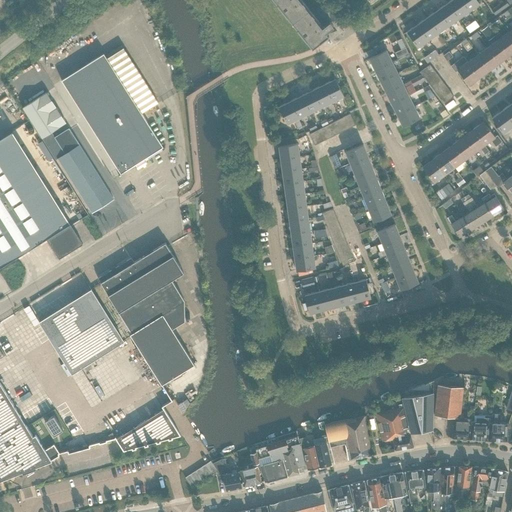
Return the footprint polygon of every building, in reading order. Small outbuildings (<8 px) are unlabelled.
[(274,0),(312,48),(328,36),(325,33),(333,27),(330,22),(322,28),(299,0),(274,0)] [(451,0),(448,3),(459,18),(469,11),(461,0),(451,0)] [(461,0),(469,11),(480,4),(477,0),(461,0)] [(438,10),(449,26),(459,18),(448,3),(438,10)] [(491,10),(495,15),(504,9),(500,4),(491,10)] [(427,17),(439,33),(449,26),(438,10),(427,17)] [(417,24),(428,40),(439,33),(427,17),(417,24)] [(501,22),(497,17),(490,22),(494,27),(501,22)] [(418,48),(428,40),(417,24),(407,32),(418,48)] [(492,34),(486,25),(481,29),(488,37),(492,34)] [(480,36),(477,32),(471,36),(474,40),(480,36)] [(509,55),(511,53),(511,37),(508,32),(502,36),(499,32),(495,35),(498,39),(498,40),(509,55)] [(488,47),(499,63),(509,55),(498,40),(488,47)] [(406,47),(395,53),(397,58),(408,53),(406,47)] [(489,70),(499,63),(488,47),(478,55),(489,70)] [(104,54),(96,58),(62,80),(121,173),(163,147),(141,113),(158,102),(123,48),(107,58),(104,54)] [(369,59),(375,70),(392,62),(386,50),(369,59)] [(453,57),(449,51),(444,55),(447,61),(453,57)] [(468,62),(479,78),(489,70),(478,55),(468,62)] [(469,85),(479,78),(468,62),(464,56),(451,66),(455,72),(458,70),(469,85)] [(392,62),(375,70),(380,81),(398,73),(392,62)] [(420,71),(423,76),(434,69),(430,64),(420,71)] [(423,76),(427,81),(437,73),(434,69),(423,76)] [(398,73),(380,81),(386,93),(403,84),(398,73)] [(427,81),(430,85),(440,78),(437,73),(427,81)] [(413,87),(426,80),(422,75),(410,81),(413,87)] [(430,85),(434,90),(444,83),(440,78),(430,85)] [(324,85),(332,102),(344,96),(335,79),(324,85)] [(434,90),(437,95),(447,87),(444,83),(434,90)] [(403,84),(386,93),(391,104),(409,95),(403,84)] [(321,107),(332,102),(324,85),(312,90),(321,107)] [(428,89),(427,87),(415,92),(416,95),(428,89)] [(437,95),(440,99),(450,92),(447,87),(437,95)] [(310,113),(321,107),(312,90),(301,96),(310,113)] [(430,91),(426,93),(429,99),(434,96),(430,91)] [(454,97),(450,92),(440,99),(444,104),(454,97)] [(409,95),(391,104),(397,115),(414,106),(409,95)] [(299,119),(310,113),(301,96),(290,101),(299,119)] [(59,127),(40,97),(22,108),(56,160),(58,158),(92,213),(113,199),(69,128),(55,137),(51,132),(59,127)] [(298,119),(299,119),(290,101),(278,107),(287,124),(294,121),(298,129),(302,126),(298,119)] [(511,123),(511,102),(502,110),(511,123)] [(414,106),(397,115),(403,127),(420,118),(414,106)] [(503,133),(511,126),(511,123),(502,110),(492,118),(499,127),(496,129),(501,135),(503,133)] [(350,114),(345,116),(350,128),(356,125),(350,114)] [(345,116),(340,119),(345,130),(350,128),(345,116)] [(340,119),(335,121),(340,133),(345,130),(340,119)] [(335,121),(329,124),(335,135),(340,133),(335,121)] [(473,129),(485,145),(491,140),(496,146),(502,142),(497,135),(495,137),(483,122),(473,129)] [(329,124),(324,127),(330,138),(335,135),(329,124)] [(324,127),(319,129),(325,140),(330,138),(324,127)] [(319,129),(314,132),(320,143),(325,140),(319,129)] [(473,129),(463,137),(475,152),(480,148),(485,154),(489,151),(485,145),(473,129)] [(314,132),(309,134),(314,145),(320,143),(314,132)] [(463,137),(453,144),(465,160),(475,152),(463,137)] [(0,267),(46,239),(59,259),(83,244),(66,217),(53,225),(0,139),(0,267)] [(280,159),(299,156),(298,144),(279,146),(280,159)] [(453,144),(443,152),(455,167),(465,160),(453,144)] [(350,164),(368,156),(363,145),(345,152),(350,164)] [(443,152),(433,159),(445,175),(455,167),(443,152)] [(341,165),(336,154),(330,157),(335,168),(341,165)] [(301,169),(299,156),(280,159),(282,171),(301,169)] [(355,175),(373,168),(368,156),(350,164),(355,175)] [(434,182),(445,175),(433,159),(423,167),(434,182)] [(484,171),(480,166),(473,171),(477,176),(484,171)] [(511,195),(511,194),(511,175),(507,179),(502,173),(498,176),(491,167),(485,171),(496,186),(497,186),(498,187),(503,184),(511,195)] [(359,187),(377,180),(373,168),(355,175),(359,187)] [(303,181),(301,169),(282,171),(284,184),(303,181)] [(491,190),(496,186),(485,171),(480,175),(491,190)] [(465,182),(461,176),(455,180),(459,186),(465,182)] [(364,199),(382,191),(377,180),(359,187),(364,199)] [(305,194),(303,181),(284,184),(286,196),(305,194)] [(454,191),(448,183),(442,188),(447,196),(454,191)] [(369,210),(387,203),(382,191),(364,199),(369,210)] [(307,206),(305,194),(286,196),(287,209),(307,206)] [(484,203),(492,216),(504,209),(496,196),(494,194),(490,196),(489,194),(481,199),(484,203)] [(465,197),(467,200),(481,223),(492,216),(484,203),(478,207),(472,197),(468,195),(465,197)] [(481,223),(467,200),(465,197),(461,199),(469,213),(462,217),(470,230),(481,223)] [(391,215),(387,203),(369,210),(373,222),(391,215)] [(308,218),(307,206),(287,209),(289,221),(308,218)] [(322,213),(324,218),(336,214),(333,209),(322,213)] [(336,214),(324,218),(326,224),(338,219),(336,214)] [(459,237),(470,230),(462,217),(455,221),(452,215),(447,218),(451,224),(459,237)] [(310,231),(308,218),(289,221),(291,233),(310,231)] [(338,219),(326,224),(328,229),(340,224),(338,219)] [(340,224),(328,229),(330,234),(342,230),(340,224)] [(377,232),(382,243),(400,236),(395,224),(377,232)] [(342,230),(330,234),(332,239),(344,235),(342,230)] [(312,243),(310,231),(291,233),(293,246),(312,243)] [(344,235),(332,239),(335,245),(346,240),(344,235)] [(400,236),(382,243),(384,250),(378,253),(380,257),(386,255),(404,248),(400,236)] [(346,240),(335,245),(337,250),(348,245),(346,240)] [(293,246),(294,258),(313,256),(313,255),(312,243),(293,246)] [(183,273),(165,244),(134,263),(132,259),(99,279),(119,313),(132,334),(131,335),(172,401),(174,400),(183,414),(189,404),(183,395),(172,378),(194,364),(172,329),(185,321),(184,301),(172,280),(183,273)] [(348,245),(337,250),(339,255),(350,251),(348,245)] [(404,248),(386,255),(391,267),(409,259),(404,248)] [(350,251),(339,255),(341,260),(352,256),(350,251)] [(313,256),(294,258),(296,271),(315,268),(314,260),(318,260),(317,255),(313,255),(313,256)] [(352,256),(341,260),(343,266),(354,261),(355,261),(352,256)] [(409,259),(391,267),(396,278),(414,271),(409,259)] [(414,271),(396,278),(400,290),(401,290),(404,297),(417,292),(414,285),(418,283),(414,271)] [(326,273),(329,286),(335,285),(331,272),(326,273)] [(315,287),(313,277),(301,280),(303,286),(304,285),(305,289),(315,287)] [(366,279),(353,282),(358,301),(371,298),(369,293),(367,283),(366,279)] [(353,282),(341,286),(346,304),(358,301),(353,282)] [(385,293),(390,291),(387,282),(381,284),(385,293)] [(341,286),(329,289),(334,307),(346,304),(341,286)] [(329,289),(317,292),(322,311),(334,307),(329,289)] [(72,373),(123,341),(91,290),(39,322),(72,373)] [(322,311),(317,292),(305,295),(309,314),(322,311)] [(51,461),(53,459),(59,456),(58,454),(60,454),(54,444),(45,450),(37,437),(34,438),(0,383),(0,490),(1,490),(0,489),(0,479),(22,471),(23,474),(37,469),(35,466),(51,460),(51,461)] [(459,418),(462,388),(437,386),(434,415),(454,417),(459,418)] [(404,408),(411,434),(432,430),(433,393),(402,399),(404,408)] [(410,434),(411,434),(404,408),(376,414),(383,442),(393,440),(395,450),(414,447),(410,434)] [(180,436),(164,409),(116,439),(123,451),(131,449),(132,450),(136,449),(135,448),(144,445),(144,447),(148,446),(148,444),(156,442),(156,443),(160,442),(160,441),(168,439),(168,440),(172,439),(172,438),(180,436)] [(474,415),(475,412),(470,411),(469,418),(459,418),(454,417),(454,421),(453,421),(452,438),(470,439),(471,422),(474,422),(474,415)] [(498,423),(499,414),(492,414),(492,416),(492,423),(489,422),(488,440),(506,441),(507,423),(498,423)] [(471,422),(470,439),(488,440),(489,422),(492,423),(492,416),(474,415),(474,422),(471,422)] [(63,430),(54,416),(45,422),(54,436),(63,430)] [(355,418),(324,425),(329,447),(345,444),(348,460),(374,455),(366,419),(365,416),(355,418)] [(298,439),(299,439),(299,436),(289,438),(289,437),(285,438),(265,443),(266,445),(258,448),(257,445),(254,446),(256,452),(259,463),(260,466),(265,482),(300,472),(299,472),(304,470),(302,466),(304,465),(300,444),(298,439)] [(298,439),(300,444),(303,443),(304,448),(303,448),(308,470),(319,467),(314,446),(308,447),(305,437),(299,439),(298,439)] [(331,464),(326,442),(314,445),(320,467),(331,464)] [(258,467),(260,466),(259,463),(256,452),(250,454),(253,463),(247,465),(248,468),(240,471),(244,487),(261,482),(258,467)] [(224,474),(227,491),(241,489),(239,471),(231,473),(230,464),(226,465),(225,459),(221,460),(213,464),(216,469),(218,471),(218,475),(224,474)] [(206,464),(211,473),(216,469),(213,464),(211,461),(206,464)] [(206,476),(211,473),(206,464),(201,468),(206,476)] [(440,502),(439,509),(444,509),(445,493),(453,493),(454,466),(441,468),(440,502)] [(471,466),(459,466),(457,485),(455,485),(453,494),(459,495),(461,485),(468,486),(471,466)] [(482,486),(489,487),(492,469),(474,467),(470,499),(479,500),(480,492),(481,492),(482,486)] [(201,480),(206,476),(201,468),(196,471),(201,480)] [(435,502),(440,502),(441,468),(427,469),(427,491),(434,491),(433,502),(435,502)] [(492,469),(489,487),(485,504),(490,505),(493,489),(504,491),(508,472),(492,469)] [(425,482),(423,470),(405,472),(410,500),(415,499),(414,491),(418,491),(417,489),(425,488),(424,482),(425,482)] [(196,471),(191,474),(196,483),(201,480),(196,471)] [(395,497),(394,497),(396,511),(402,511),(400,497),(404,496),(405,495),(407,494),(402,472),(394,474),(394,473),(393,473),(397,491),(394,492),(395,497)] [(397,491),(393,473),(389,474),(389,475),(381,476),(388,506),(390,506),(389,498),(394,497),(395,497),(394,492),(397,491)] [(191,487),(196,483),(191,474),(185,478),(191,487)] [(386,504),(381,477),(367,480),(373,508),(386,504)] [(369,506),(364,481),(352,484),(357,509),(369,506)] [(353,502),(348,485),(328,490),(333,507),(353,502)] [(323,491),(296,498),(269,505),(271,511),(325,511),(326,511),(323,491)]
